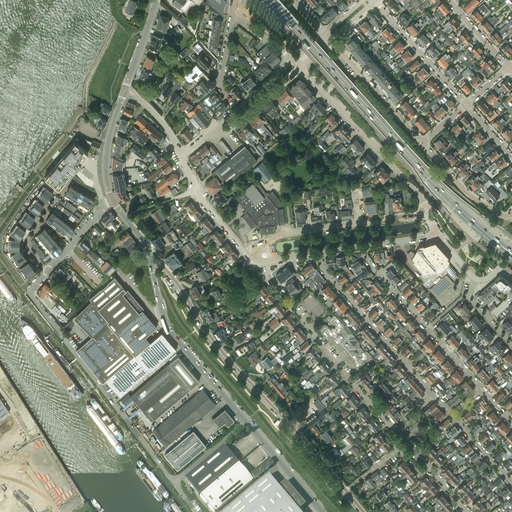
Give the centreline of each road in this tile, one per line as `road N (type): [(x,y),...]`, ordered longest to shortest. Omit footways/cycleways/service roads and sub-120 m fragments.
road 1 (tertiary): [(511,237),(450,191),(276,0)]
road 2 (residential): [(364,511),(215,343),(170,275),(150,261)]
road 3 (unclassified): [(172,482),(30,289)]
road 4 (residential): [(408,442),(269,280),(266,262)]
road 5 (primary): [(348,88),(498,243)]
road 6 (residential): [(453,415),(322,267),(320,253)]
road 7 (residential): [(427,213),(417,190),(300,67)]
road 8 (residential): [(483,387),(362,246)]
road 9 (residential): [(289,232),(427,213)]
road 10 (residential): [(465,105),(374,0)]
road 11 (residential): [(420,143),(329,39)]
road 12 (unclassified): [(243,421),(165,323)]
road 13 (unclassified): [(322,511),(243,421)]
road 14 (residential): [(511,216),(465,193),(420,143)]
